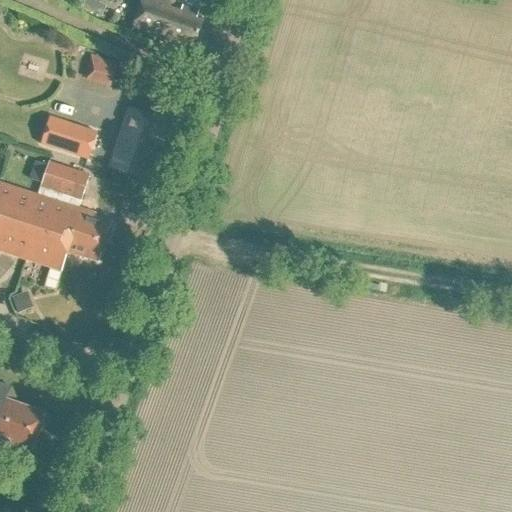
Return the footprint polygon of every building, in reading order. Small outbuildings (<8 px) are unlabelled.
[(91,0),(85,0),(81,9),(91,13),(95,2),(91,0)] [(170,6),(151,0),(141,0),(131,33),(193,53),(202,24),(197,22),(200,14),(180,7),(177,16),(168,13),(170,6)] [(84,78),(110,87),(117,65),(91,56),(84,78)] [(166,124),(129,111),(110,170),(141,180),(151,150),(157,152),(166,124)] [(51,118),(42,145),(89,160),(98,133),(51,118)] [(39,189),(37,197),(78,210),(81,203),(89,178),(47,165),(39,189)] [(0,184),(0,253),(64,274),(70,255),(98,264),(111,224),(95,218),(96,216),(78,210),(37,197),(0,184)] [(27,293),(12,299),(18,314),(33,308),(27,293)] [(0,385),(0,447),(14,452),(16,448),(34,455),(42,433),(47,417),(17,406),(12,390),(0,385)]
